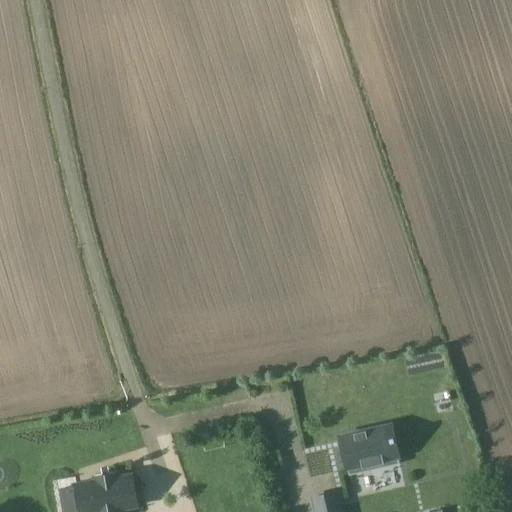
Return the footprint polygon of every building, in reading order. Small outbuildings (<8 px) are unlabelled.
[(390,425),(340,437),(349,475),(399,464),(390,425)] [(447,474),(440,449),(428,452),(426,445),(418,447),(426,479),(447,474)] [(338,472),(337,451),(327,452),(328,473),(338,472)] [(262,488),(313,480),(310,461),(259,469),(262,488)] [(77,489),(61,491),(64,511),(80,511),(81,511),(80,511),(119,511),(119,509),(133,507),(128,475),(116,477),(96,481),(76,484),(77,489)] [(340,511),(336,492),(313,498),(315,511),(340,511)] [(403,499),(414,511),(418,511),(424,507),(410,493),(403,499)]
